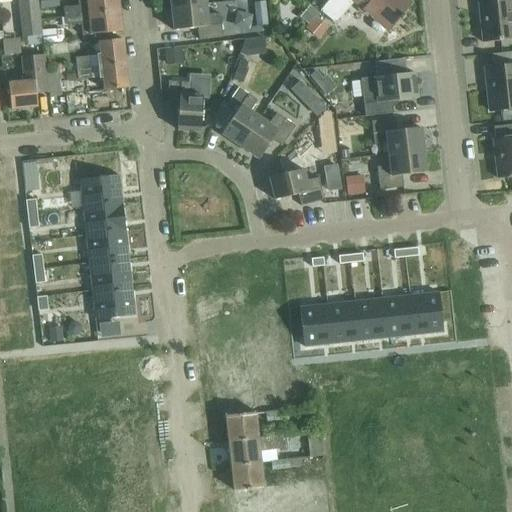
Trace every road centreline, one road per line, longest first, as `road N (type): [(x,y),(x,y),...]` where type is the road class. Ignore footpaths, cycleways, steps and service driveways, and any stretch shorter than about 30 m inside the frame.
road 1 (residential): [(187,511),(164,256)]
road 2 (residential): [(467,220),(438,0)]
road 3 (residential): [(260,244),(467,220)]
road 4 (residential): [(260,244),(248,195),(230,169),(197,155),(148,157)]
road 5 (residential): [(511,343),(498,217),(467,220)]
road 6 (residential): [(0,143),(146,128)]
road 7 (residential): [(146,128),(135,0)]
